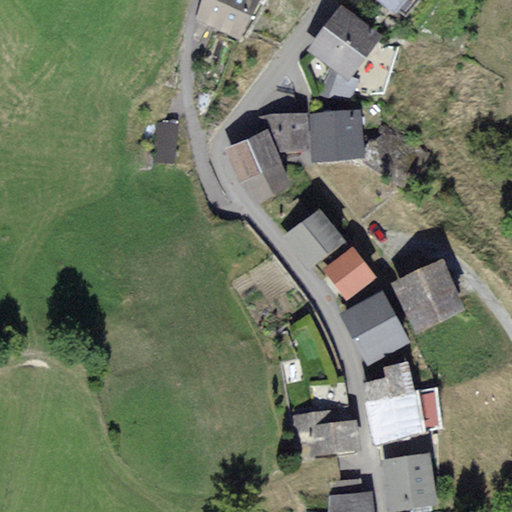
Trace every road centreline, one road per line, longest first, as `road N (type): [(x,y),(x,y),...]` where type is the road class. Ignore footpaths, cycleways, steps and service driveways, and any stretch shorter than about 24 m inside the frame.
road 1 (tertiary): [(378,511),(341,343),(316,294),(245,205)]
road 2 (tertiary): [(245,205),(221,173),(221,141),(329,0)]
road 3 (residential): [(245,205),(228,207),(214,196),(198,140),(187,67),(196,0)]
